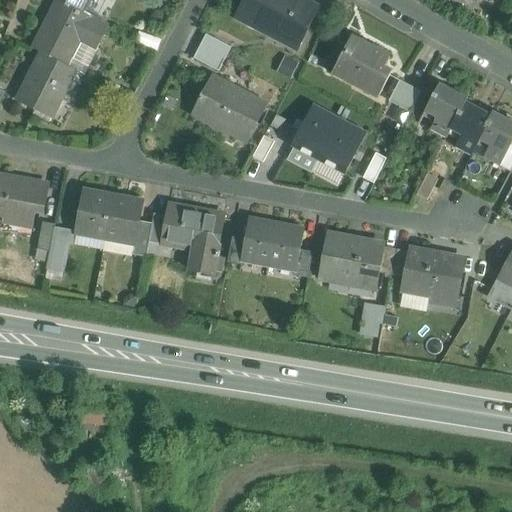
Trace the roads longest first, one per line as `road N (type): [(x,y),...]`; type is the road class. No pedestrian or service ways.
road 1 (secondary): [(511,417),(0,335)]
road 2 (residential): [(113,165),(480,234)]
road 3 (residential): [(113,165),(201,0)]
road 4 (residential): [(388,0),(511,68)]
